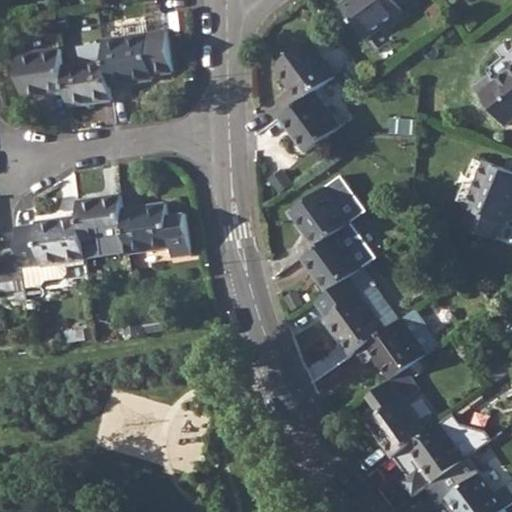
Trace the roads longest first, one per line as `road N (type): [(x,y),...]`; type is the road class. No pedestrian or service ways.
road 1 (residential): [(229,127),(237,230),(260,319),(299,412),(363,511)]
road 2 (residential): [(229,127),(0,163)]
road 3 (residential): [(227,0),(229,127)]
